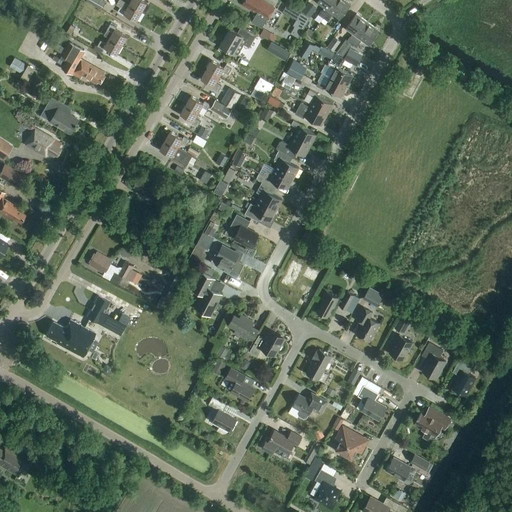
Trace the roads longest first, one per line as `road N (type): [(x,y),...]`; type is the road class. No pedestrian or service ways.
road 1 (residential): [(306,327),(266,302),(264,289),(397,30),(395,18),(370,0)]
road 2 (unclassified): [(14,309),(29,314),(42,307),(221,0)]
road 3 (unclassified): [(14,309),(194,0)]
road 4 (unclassified): [(217,498),(0,376)]
road 5 (residential): [(217,498),(306,327)]
road 6 (residential): [(412,387),(306,327)]
